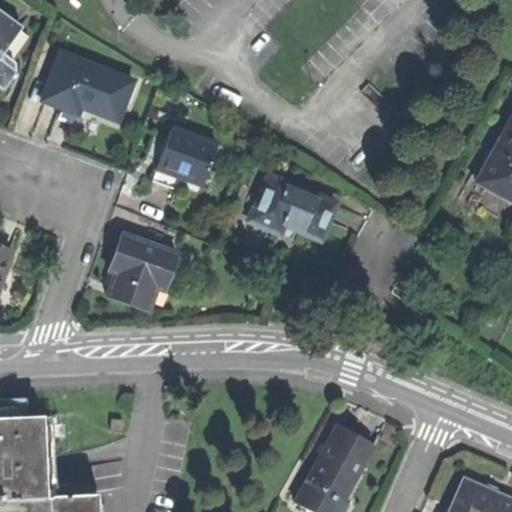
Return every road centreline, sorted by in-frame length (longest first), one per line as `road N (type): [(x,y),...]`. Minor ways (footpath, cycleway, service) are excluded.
road 1 (residential): [(443,409),(350,370),(281,359),(36,366)]
road 2 (residential): [(36,366),(90,203),(0,172)]
road 3 (unknown): [(147,362),(126,511)]
